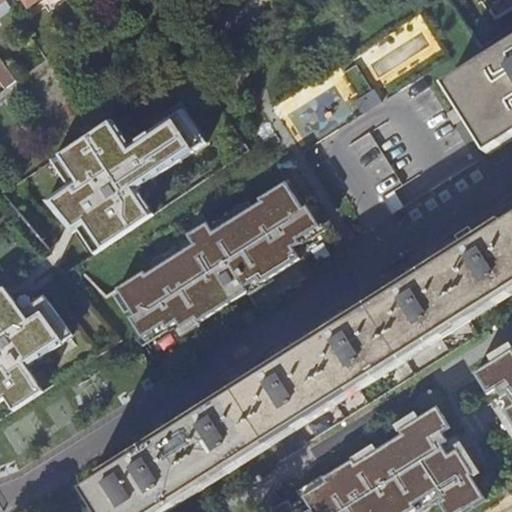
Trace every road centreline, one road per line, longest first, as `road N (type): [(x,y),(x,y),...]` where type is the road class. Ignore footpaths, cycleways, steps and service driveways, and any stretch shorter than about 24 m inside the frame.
road 1 (residential): [(0,500),(511,181)]
road 2 (residential): [(219,511),(511,333)]
